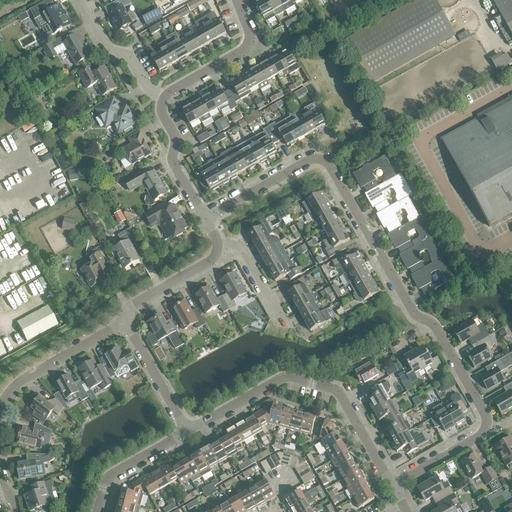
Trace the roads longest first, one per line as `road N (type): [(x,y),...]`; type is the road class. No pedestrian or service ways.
road 1 (residential): [(393,485),(474,438),(484,412),(434,322),(409,311),(327,167),(317,161),(206,220)]
road 2 (residential): [(393,485),(328,387),(293,377),(187,432)]
road 3 (residential): [(0,410),(24,379),(123,320)]
road 4 (residential): [(164,98),(243,49),(249,38),(238,0)]
road 5 (residential): [(80,0),(110,50),(127,55),(149,91),(164,98)]
road 6 (residential): [(206,220),(171,158),(164,98)]
road 7 (residential): [(187,432),(123,320)]
road 8 (residential): [(123,320),(134,303),(214,257),(219,242)]
road 9 (residential): [(98,511),(113,475),(187,432)]
